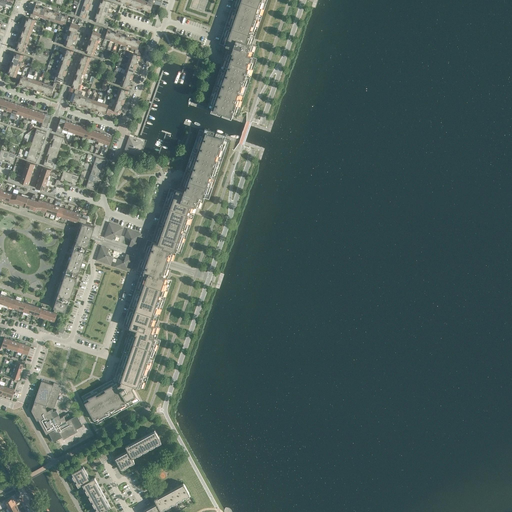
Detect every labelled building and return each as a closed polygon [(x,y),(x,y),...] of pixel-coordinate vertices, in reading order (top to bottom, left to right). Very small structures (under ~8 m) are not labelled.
[(111,2),(103,0),(100,0),(99,3),(100,3),(100,5),(109,8),(110,4),(111,4),(112,5),(114,6),(115,4),(111,2)] [(147,2),(142,0),(141,0),(139,8),(143,10),(143,9),(144,10),(147,2)] [(148,2),(147,2),(144,10),(146,10),(146,11),(150,12),(153,3),(154,4),(156,0),(155,0),(152,0),(151,3),(148,2)] [(233,0),(229,13),(228,17),(227,20),(226,22),(225,27),(220,41),(219,44),(228,47),(221,64),(221,65),(207,108),(211,109),(211,111),(210,112),(220,115),(221,112),(223,113),(222,116),(231,119),(232,118),(232,116),(237,118),(237,116),(257,58),(253,57),(256,46),(252,45),(254,38),(267,0),(233,0)] [(88,7),(74,2),(73,4),(76,5),(77,4),(78,5),(76,9),(86,12),(86,10),(87,11),(88,7)] [(34,14),(38,15),(41,7),(39,7),(40,6),(35,5),(32,13),(31,13),(30,17),(33,18),(34,14)] [(109,8),(100,5),(99,6),(98,6),(97,10),(111,15),(112,14),(112,13),(109,12),(108,13),(108,12),(109,8)] [(42,8),(41,7),(38,15),(42,17),(41,18),(43,18),(46,9),(43,7),(42,8)] [(50,10),(46,9),(43,18),(45,19),(45,18),(49,19),(52,11),(50,11),(50,10)] [(86,12),(76,9),(75,13),(74,13),(73,12),(71,11),(70,13),(74,15),(75,15),(85,18),(86,14),(85,14),(86,12)] [(111,15),(97,10),(96,14),(97,14),(96,16),(105,19),(107,14),(108,15),(108,16),(111,16),(111,15)] [(53,12),(52,11),(49,19),(52,20),(52,21),(54,22),(57,12),(53,11),(53,12)] [(61,14),(57,12),(54,22),(56,23),(56,22),(60,23),(62,15),(61,14)] [(64,15),(62,15),(60,23),(63,24),(63,25),(65,26),(68,16),(64,15)] [(105,19),(96,16),(95,17),(93,21),(103,24),(103,25),(108,26),(108,24),(106,23),(105,23),(104,23),(105,19)] [(26,21),(25,23),(33,25),(35,22),(36,22),(36,20),(26,17),(25,21),(26,21)] [(72,20),(68,19),(67,22),(71,23),(69,28),(77,31),(78,29),(79,30),(82,21),(73,18),(72,20)] [(33,25),(25,23),(25,24),(24,24),(23,28),(33,31),(33,29),(32,29),(33,25)] [(103,28),(94,25),(91,34),(92,34),(91,36),(99,39),(101,33),(104,35),(105,35),(106,32),(102,30),(103,28)] [(33,31),(23,28),(21,32),(22,32),(22,33),(30,36),(31,33),(32,33),(33,31)] [(77,31),(69,28),(67,34),(76,37),(77,33),(77,31)] [(112,31),(108,29),(107,32),(104,39),(106,40),(106,39),(110,40),(113,32),(111,31),(112,31)] [(114,32),(113,32),(110,40),(114,41),(113,42),(115,43),(119,33),(115,32),(114,32)] [(30,36),(22,33),(21,35),(20,35),(19,39),(29,42),(29,40),(28,40),(30,36)] [(122,34),(119,33),(115,43),(117,43),(117,42),(121,44),(124,36),(122,35),(122,34)] [(76,37),(67,34),(65,39),(73,42),(74,41),(75,41),(76,37)] [(125,36),(124,36),(121,44),(125,45),(124,46),(126,47),(129,37),(125,35),(125,36)] [(99,39),(91,36),(90,38),(90,37),(88,41),(97,44),(99,39)] [(133,38),(129,37),(126,47),(128,47),(128,46),(131,47),(134,39),(133,39),(133,38)] [(29,42),(19,39),(18,43),(18,44),(26,47),(27,43),(28,44),(29,42)] [(73,42),(65,39),(64,45),(72,48),(74,44),(73,44),(73,42)] [(136,40),(134,39),(131,47),(136,49),(134,53),(137,54),(139,50),(137,49),(140,41),(136,39),(136,40)] [(97,44),(88,41),(87,45),(88,45),(87,47),(95,50),(97,44)] [(26,47),(18,44),(17,46),(15,50),(25,53),(26,51),(25,51),(26,47)] [(95,50),(87,47),(87,48),(86,48),(85,52),(93,55),(95,50)] [(73,51),(65,48),(63,54),(71,57),(71,55),(72,55),(73,51)] [(24,55),(14,52),(13,56),(14,56),(13,58),(21,61),(23,57),(24,57),(24,55)] [(131,53),(129,58),(137,61),(138,59),(138,60),(140,56),(131,53)] [(71,57),(63,54),(61,59),(70,62),(71,58),(70,58),(71,57)] [(82,54),(80,58),(81,58),(81,60),(89,63),(91,57),(82,54)] [(21,61),(13,58),(13,59),(12,59),(11,63),(21,66),(21,65),(20,64),(21,61)] [(137,61),(129,58),(127,64),(136,67),(137,63),(137,62),(137,61)] [(70,62),(61,59),(59,64),(67,67),(68,66),(70,62)] [(89,63),(81,60),(80,61),(79,61),(78,65),(87,68),(89,63)] [(21,66),(11,63),(9,67),(10,67),(10,69),(18,71),(19,68),(20,68),(21,66)] [(67,67),(59,64),(57,70),(66,73),(67,69),(67,67)] [(136,67),(127,64),(126,69),(134,72),(134,70),(135,70),(136,67)] [(87,68),(78,65),(77,69),(78,69),(77,71),(85,73),(87,68)] [(18,71),(10,69),(9,70),(8,70),(7,74),(16,77),(15,79),(19,80),(20,77),(19,76),(16,75),(17,74),(18,71)] [(134,72),(126,69),(124,74),(132,77),(134,73),(133,73),(134,72)] [(66,73),(57,70),(55,75),(63,78),(64,77),(65,77),(66,73)] [(85,73),(77,71),(77,72),(76,72),(74,76),(83,79),(85,73)] [(132,77),(124,74),(122,80),(130,83),(131,81),(132,77)] [(22,75),(19,84),(23,85),(24,85),(27,77),(22,75)] [(63,78),(55,75),(53,81),(62,84),(64,80),(63,80),(63,78)] [(83,79),(74,76),(73,80),(74,80),(73,81),(81,84),(83,79)] [(32,79),(27,77),(24,85),(26,86),(26,87),(30,88),(32,79)] [(38,81),(32,79),(30,88),(33,89),(34,88),(35,89),(38,81)] [(130,83),(122,80),(120,85),(129,88),(130,84),(130,83)] [(43,83),(38,81),(35,89),(37,89),(36,90),(40,92),(43,83)] [(81,84),(73,81),(73,83),(72,83),(71,87),(80,90),(81,84)] [(53,86),(49,85),(46,93),(48,93),(47,94),(51,95),(54,87),(56,87),(57,83),(54,82),(53,86)] [(49,85),(43,83),(40,92),(44,93),(45,92),(46,93),(49,85)] [(128,91),(119,88),(117,93),(125,96),(126,95),(127,95),(128,91)] [(77,103),(78,104),(81,96),(77,94),(78,91),(75,89),(74,93),(75,94),(72,102),(76,104),(77,103)] [(125,96),(117,93),(116,99),(124,102),(126,98),(125,98),(125,96)] [(86,97),(81,96),(78,104),(80,104),(79,105),(83,106),(86,97)] [(92,99),(86,97),(83,106),(87,108),(87,107),(89,107),(92,99)] [(93,100),(92,99),(89,107),(90,108),(90,109),(94,110),(97,101),(93,100)] [(124,102),(116,99),(114,104),(122,107),(122,105),(123,106),(124,102)] [(9,101),(4,100),(1,108),(6,110),(9,101)] [(14,103),(9,101),(6,110),(12,112),(14,103)] [(103,103),(97,101),(94,110),(98,111),(100,111),(103,103)] [(20,105),(14,103),(12,112),(17,113),(20,105)] [(108,105),(103,103),(100,111),(101,112),(105,114),(108,105)] [(122,107),(114,104),(112,108),(109,107),(108,110),(111,111),(112,110),(120,113),(122,109),(121,108),(122,107)] [(25,107),(20,105),(17,113),(22,115),(25,107)] [(30,108),(25,107),(22,115),(27,117),(30,108)] [(35,110),(30,108),(27,117),(32,119),(35,110)] [(40,112),(35,110),(32,119),(37,120),(40,112)] [(45,114),(40,112),(37,120),(42,122),(45,114)] [(45,114),(42,122),(40,128),(46,130),(48,124),(51,115),(45,114)] [(60,119),(57,127),(56,133),(61,135),(63,129),(66,121),(60,119)] [(71,122),(66,121),(63,129),(68,131),(71,122)] [(76,124),(71,122),(68,131),(73,133),(76,124)] [(81,126),(76,124),(73,133),(78,134),(81,126)] [(86,128),(81,126),(78,134),(84,136),(86,128)] [(46,132),(37,128),(34,136),(42,139),(43,136),(45,136),(46,132)] [(204,129),(204,131),(199,129),(185,172),(184,175),(183,178),(178,190),(170,188),(162,209),(162,212),(161,214),(154,235),(152,241),(147,239),(146,245),(150,246),(148,252),(146,252),(144,257),(143,260),(141,259),(137,270),(142,272),(141,274),(140,274),(140,275),(139,277),(138,280),(123,325),(132,328),(131,332),(130,332),(120,362),(115,376),(118,377),(117,379),(116,380),(113,382),(112,379),(108,381),(81,396),(88,409),(87,410),(88,412),(90,411),(97,424),(140,400),(134,389),(135,389),(137,386),(144,389),(152,367),(161,340),(157,338),(160,328),(156,326),(172,280),(168,278),(171,269),(168,268),(169,265),(171,260),(174,261),(177,252),(181,254),(195,214),(197,207),(201,209),(205,198),(209,199),(229,140),(225,138),(225,136),(226,135),(216,132),(215,135),(214,134),(214,131),(205,128),(204,129)] [(92,129),(86,128),(84,136),(89,138),(92,129)] [(97,131),(92,129),(89,138),(94,140),(97,131)] [(102,133),(97,131),(94,140),(99,141),(102,133)] [(107,135),(102,133),(99,141),(104,143),(107,135)] [(54,134),(52,138),(54,139),(53,143),(61,145),(64,138),(54,134)] [(112,136),(107,135),(104,143),(109,145),(112,136)] [(42,139),(34,136),(31,144),(41,147),(43,143),(41,143),(42,139)] [(143,142),(129,137),(124,151),(134,154),(140,151),(143,142)] [(61,145),(53,143),(51,146),(50,146),(48,150),(58,153),(61,145)] [(41,147),(31,144),(29,152),(37,154),(38,151),(40,151),(41,147)] [(9,152),(1,149),(0,152),(0,159),(2,161),(2,159),(6,160),(9,152)] [(58,153),(48,150),(47,154),(49,154),(47,158),(56,161),(58,153)] [(17,155),(9,152),(6,160),(10,161),(9,163),(13,164),(17,155)] [(37,154),(29,152),(26,159),(36,163),(37,159),(36,158),(37,154)] [(106,160),(96,157),(94,165),(102,167),(103,164),(105,164),(106,160)] [(56,161),(47,158),(46,162),(45,161),(43,165),(53,169),(56,161)] [(35,164),(27,161),(25,167),(34,169),(35,164)] [(102,167),(94,165),(91,172),(101,176),(102,172),(100,171),(102,167)] [(34,169),(25,167),(23,172),(32,175),(34,169)] [(51,170),(43,167),(41,172),(49,175),(51,170)] [(71,173),(63,171),(60,180),(64,182),(65,180),(69,181),(71,173)] [(32,175),(23,172),(22,177),(30,180),(32,175)] [(49,175),(41,172),(39,177),(48,180),(49,175)] [(101,176),(91,172),(88,180),(96,183),(98,179),(99,180),(101,176)] [(79,176),(71,173),(69,181),(72,183),(72,184),(76,186),(79,176)] [(30,180),(22,177),(20,182),(28,185),(30,180)] [(48,180),(39,177),(37,182),(46,185),(48,180)] [(96,183),(88,180),(86,188),(95,191),(97,187),(95,186),(96,183)] [(48,186),(46,185),(37,182),(35,188),(46,191),(48,186)] [(12,194),(9,202),(14,204),(15,203),(18,194),(12,194)] [(22,194),(21,195),(18,194),(15,203),(23,205),(25,206),(35,210),(38,201),(35,200),(36,196),(36,195),(35,194),(34,194),(33,195),(32,197),(28,196),(26,195),(22,194)] [(39,199),(38,201),(35,210),(36,210),(41,210),(44,201),(39,199)] [(49,203),(44,201),(41,210),(46,212),(49,203)] [(54,205),(49,203),(46,212),(52,213),(54,205)] [(60,207),(54,205),(52,213),(57,215),(60,207)] [(65,208),(60,207),(57,215),(62,217),(65,208)] [(70,210),(65,208),(62,217),(67,219),(70,210)] [(75,212),(70,210),(67,219),(72,220),(75,212)] [(80,214),(75,212),(72,220),(77,222),(79,216),(80,214)] [(83,222),(82,224),(81,228),(79,227),(78,230),(80,230),(79,234),(78,235),(90,239),(91,238),(92,235),(95,226),(86,223),(83,222)] [(114,233),(109,223),(104,237),(112,240),(114,233)] [(123,228),(109,223),(114,233),(121,235),(123,228)] [(128,229),(125,236),(132,239),(142,234),(128,229)] [(137,248),(142,234),(132,239),(130,246),(137,248)] [(90,239),(78,235),(77,240),(75,240),(74,243),(76,243),(74,248),(86,252),(90,239)] [(109,248),(101,246),(97,260),(106,255),(109,248)] [(86,252),(74,248),(72,253),(71,253),(70,256),(71,256),(69,261),(81,265),(86,252)] [(134,257),(127,254),(124,261),(129,271),(134,257)] [(113,258),(106,255),(97,260),(111,265),(113,258)] [(124,261),(117,259),(115,266),(129,271),(124,261)] [(81,265),(69,261),(68,266),(66,266),(65,268),(67,269),(65,274),(77,278),(81,265)] [(77,278),(65,274),(63,279),(62,278),(61,281),(62,282),(61,287),(73,291),(77,278)] [(73,291),(61,287),(59,292),(57,291),(56,294),(58,295),(56,300),(68,304),(73,291)] [(11,297),(6,296),(2,307),(7,308),(8,306),(11,297)] [(16,299),(11,297),(8,306),(13,308),(16,299)] [(21,301),(16,299),(13,308),(18,310),(21,301)] [(68,304),(56,300),(55,304),(53,304),(52,307),(55,308),(54,312),(57,313),(57,314),(60,314),(61,310),(66,311),(68,304)] [(26,303),(21,301),(18,310),(23,311),(26,303)] [(32,304),(26,303),(23,311),(29,313),(32,304)] [(37,306),(32,304),(29,313),(34,315),(37,306)] [(42,308),(37,306),(34,315),(39,317),(42,308)] [(52,311),(47,310),(44,318),(49,320),(52,311)] [(57,313),(54,312),(52,311),(49,320),(54,322),(57,314),(57,313)] [(10,339),(4,338),(1,346),(7,348),(10,339)] [(15,341),(10,339),(7,348),(12,350),(15,341)] [(20,343),(15,341),(12,350),(17,351),(20,343)] [(25,345),(20,343),(17,351),(22,353),(25,345)] [(30,346),(25,345),(22,353),(28,355),(30,346)] [(24,364),(16,361),(14,367),(23,369),(24,364)] [(23,369),(14,367),(12,372),(21,375),(23,369)] [(21,375),(12,372),(10,377),(19,380),(21,375)] [(66,420),(64,416),(60,417),(56,409),(54,411),(52,408),(55,407),(61,387),(59,386),(59,384),(54,382),(53,385),(42,381),(32,410),(37,420),(39,419),(47,434),(49,432),(54,441),(62,436),(63,439),(78,431),(77,428),(83,425),(77,414),(66,420)] [(10,388),(4,386),(1,395),(7,396),(10,388)] [(15,389),(10,388),(7,396),(12,398),(15,389)] [(155,430),(150,432),(149,431),(147,432),(148,434),(144,436),(143,434),(140,435),(141,437),(137,439),(136,438),(134,439),(135,441),(131,443),(130,441),(128,442),(128,444),(126,446),(128,450),(115,457),(121,468),(134,461),(133,458),(136,456),(135,455),(161,441),(155,431),(155,430)] [(99,457),(100,460),(102,462),(111,457),(107,451),(101,455),(101,456),(99,457)] [(83,466),(82,467),(72,472),(80,486),(83,484),(84,487),(86,487),(99,511),(100,511),(110,507),(111,506),(108,502),(110,501),(109,499),(107,500),(105,495),(107,494),(105,492),(103,493),(101,489),(103,488),(102,486),(100,487),(98,482),(100,481),(99,479),(96,480),(95,477),(91,480),(83,466)] [(184,483),(179,485),(178,483),(176,484),(177,486),(172,489),(171,487),(169,488),(170,490),(166,492),(165,490),(163,492),(164,493),(159,496),(158,494),(156,495),(157,497),(154,499),(157,503),(144,510),(144,511),(162,511),(161,511),(164,509),(164,508),(190,494),(184,483)] [(15,503),(12,498),(4,502),(7,508),(15,503)] [(11,511),(18,509),(15,503),(7,508),(9,511),(11,511)]
